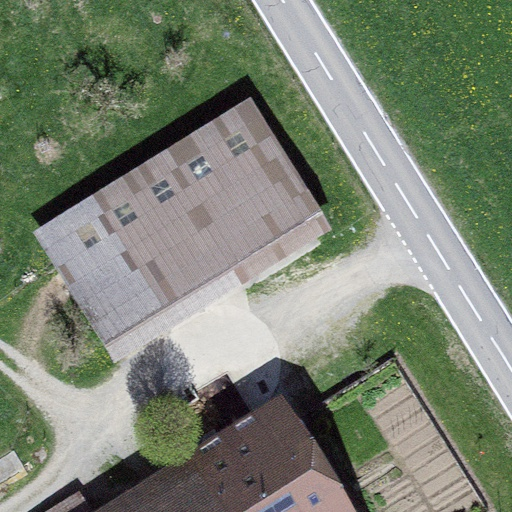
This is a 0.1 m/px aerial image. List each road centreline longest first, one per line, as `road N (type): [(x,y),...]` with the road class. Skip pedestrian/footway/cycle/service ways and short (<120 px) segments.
road 1 (tertiary): [(287,0),(511,369)]
road 2 (track): [(0,337),(89,403),(105,434)]
road 3 (track): [(12,511),(105,434)]
